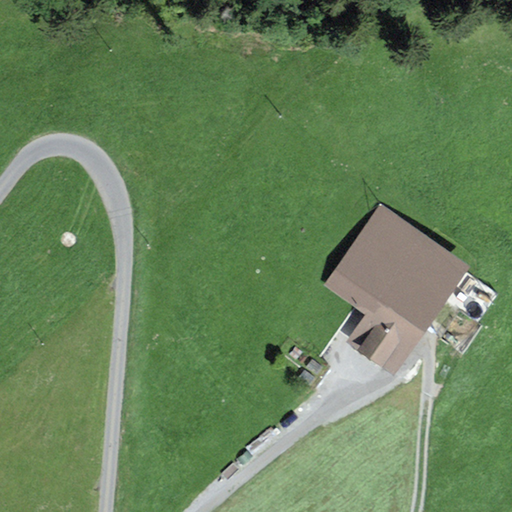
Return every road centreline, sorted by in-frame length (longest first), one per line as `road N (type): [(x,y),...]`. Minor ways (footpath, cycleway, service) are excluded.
road 1 (unclassified): [(105,511),(124,268),(118,205),(102,169),(67,145),(32,153),(0,191)]
road 2 (track): [(420,346),(431,351),(415,511)]
